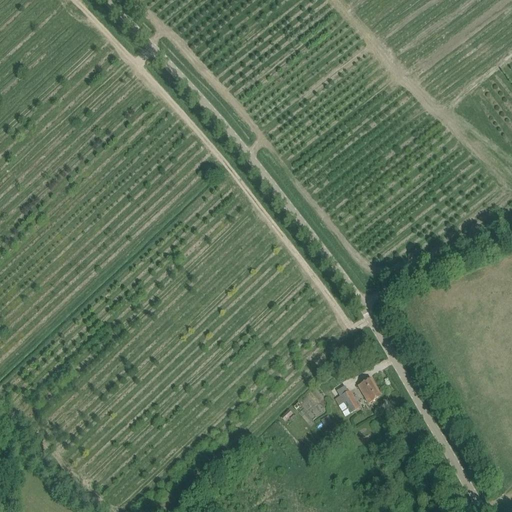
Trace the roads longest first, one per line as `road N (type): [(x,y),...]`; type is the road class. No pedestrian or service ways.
road 1 (unclassified): [(363,308),(247,154),(107,0)]
road 2 (unclassified): [(484,511),(363,308)]
road 3 (unclassified): [(363,308),(511,242)]
